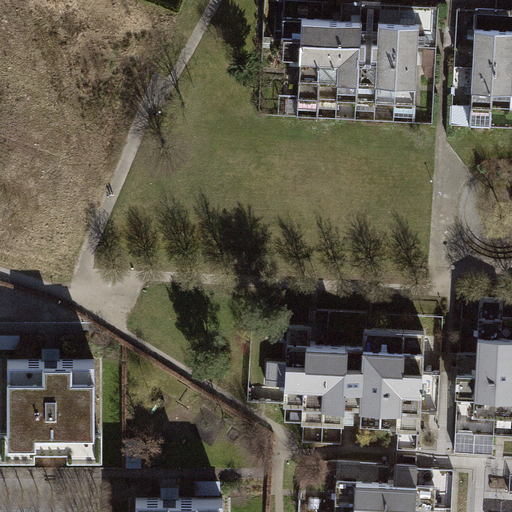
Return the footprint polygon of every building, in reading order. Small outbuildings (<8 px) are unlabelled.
[(436,78),(443,5),(426,4),(419,77),(436,78)] [(511,11),(475,9),(468,121),(511,124),(511,11)] [(306,23),(301,94),(417,101),(421,30),(306,23)] [(511,341),(479,340),(477,409),(511,410),(511,341)] [(289,419),(420,423),(421,352),(291,348),(289,419)] [(101,359),(2,360),(3,461),(102,461),(101,359)] [(414,511),(415,491),(354,489),(353,511),(414,511)] [(229,511),(230,498),(130,499),(130,511),(229,511)]
